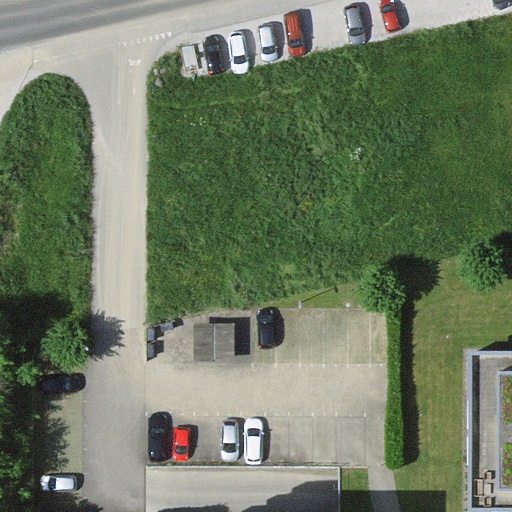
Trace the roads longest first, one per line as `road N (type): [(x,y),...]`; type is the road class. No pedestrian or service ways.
road 1 (residential): [(113,493),(124,0)]
road 2 (secondary): [(0,25),(121,0)]
